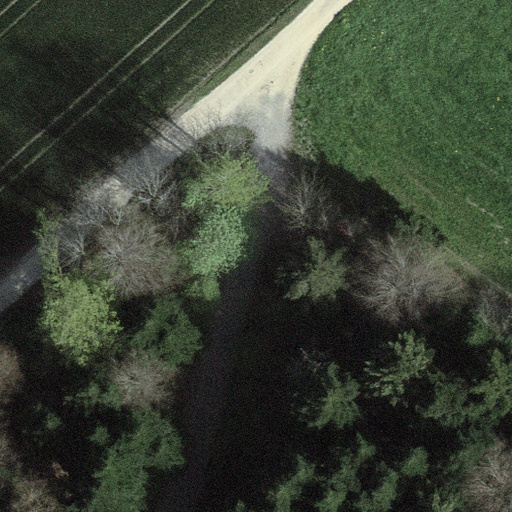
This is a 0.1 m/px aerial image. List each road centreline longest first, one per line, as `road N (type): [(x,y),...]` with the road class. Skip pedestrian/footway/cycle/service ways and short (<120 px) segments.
road 1 (track): [(186,511),(284,173),(295,49)]
road 2 (track): [(0,295),(350,0)]
